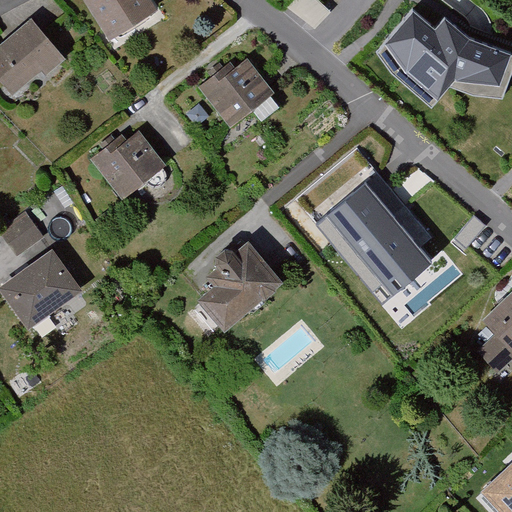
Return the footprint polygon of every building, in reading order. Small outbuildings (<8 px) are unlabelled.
[(161,10),(154,0),(82,0),(115,44),(161,10)] [(297,0),(291,7),(316,27),(329,11),(316,0),(297,0)] [(511,71),(511,48),(446,11),(435,22),(412,7),(376,47),(392,69),(433,102),(451,83),(472,94),(503,96),(511,71)] [(63,59),(31,21),(0,46),(0,77),(13,93),(43,68),(46,73),(63,59)] [(244,53),(201,89),(236,132),(280,96),(244,53)] [(130,199),(168,167),(136,130),(98,162),(130,199)] [(366,178),(326,211),(392,291),(432,258),(366,178)] [(0,231),(17,254),(44,234),(26,210),(0,229),(0,231)] [(220,291),(205,303),(231,336),(291,288),(264,255),(255,244),(241,256),(233,254),(225,260),(223,270),(211,280),(220,291)] [(0,286),(28,326),(82,289),(52,246),(0,282),(0,286)] [(511,371),(511,301),(489,324),(503,338),(484,357),(505,378),(511,371)] [(511,511),(511,457),(482,487),(506,511),(511,511)]
